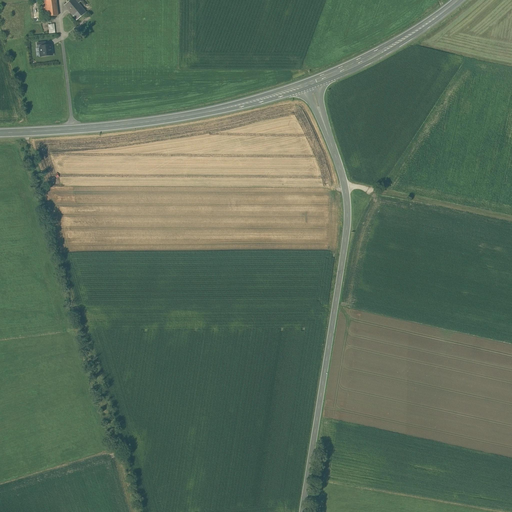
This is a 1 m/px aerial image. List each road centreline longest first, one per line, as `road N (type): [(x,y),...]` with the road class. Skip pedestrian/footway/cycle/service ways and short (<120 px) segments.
road 1 (secondary): [(310,85),(347,219),(302,511)]
road 2 (secondary): [(310,85),(171,118),(0,133)]
road 3 (secondary): [(458,0),(403,39),(310,85)]
